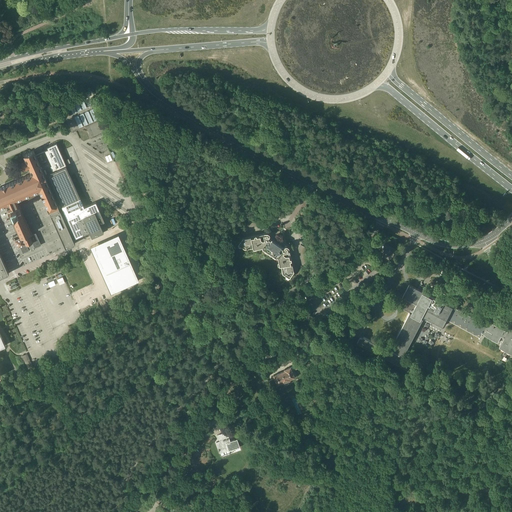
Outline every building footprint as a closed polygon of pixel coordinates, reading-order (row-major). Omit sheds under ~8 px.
[(0,277),(9,273),(2,256),(0,251),(0,207),(10,203),(10,204),(11,204),(12,206),(9,207),(10,210),(12,214),(13,217),(13,218),(14,218),(15,221),(14,222),(15,222),(17,225),(16,226),(17,226),(19,229),(18,230),(19,230),(21,233),(20,234),(21,234),(22,237),(22,238),(17,240),(16,241),(15,238),(13,239),(15,246),(17,245),(18,248),(20,247),(23,253),(29,250),(30,249),(31,251),(34,250),(33,248),(35,247),(35,248),(41,245),(36,232),(31,234),(31,233),(32,233),(32,232),(31,232),(30,229),(31,229),(30,228),(30,229),(28,225),(29,225),(29,224),(28,225),(26,221),(27,221),(27,220),(26,221),(24,217),(25,217),(25,216),(24,217),(23,213),(22,213),(21,209),(19,205),(18,204),(22,202),(22,203),(26,202),(42,194),(49,210),(66,248),(76,243),(73,237),(75,236),(76,237),(90,231),(92,236),(108,229),(105,221),(96,201),(84,207),(70,175),(71,174),(67,166),(66,167),(66,166),(67,166),(56,143),(47,147),(48,149),(36,155),(34,150),(24,155),(27,162),(22,165),(21,166),(22,168),(23,168),(28,166),(28,168),(30,168),(32,173),(5,186),(0,187),(0,277)] [(141,203),(137,193),(131,196),(135,206),(140,204),(141,203)] [(245,228),(262,224),(264,220),(260,218),(243,221),(245,228)] [(289,278),(294,271),(288,246),(286,245),(285,245),(284,247),(268,237),(269,235),(269,234),(267,232),(242,238),(238,244),(245,249),(252,247),(253,249),(262,247),(262,248),(276,257),(277,257),(279,266),(281,266),(282,274),(289,278)] [(138,280),(119,238),(96,248),(114,290),(138,280)] [(298,248),(301,265),(308,264),(304,247),(301,244),(298,248)] [(385,250),(382,257),(389,261),(396,250),(386,244),(383,249),(385,250)] [(360,337),(357,343),(409,369),(413,362),(401,357),(402,356),(404,357),(404,355),(423,319),(431,323),(430,324),(441,330),(443,326),(445,323),(447,319),(449,321),(451,317),(482,333),(483,333),(486,334),(485,335),(498,342),(501,335),(504,337),(499,347),(511,353),(511,328),(509,327),(508,331),(489,321),(487,324),(410,284),(403,296),(407,298),(402,308),(410,312),(391,350),(392,350),(392,351),(363,337),(363,338),(360,337)] [(362,320),(354,334),(360,337),(367,323),(362,320)] [(22,356),(28,369),(33,367),(27,354),(22,356)] [(294,377),(291,371),(293,370),(292,366),(285,370),(285,371),(274,375),(277,384),(282,382),(289,379),(294,377)] [(222,440),(217,442),(220,452),(228,449),(229,450),(240,447),(237,439),(230,441),(227,432),(220,434),(222,440)] [(156,493),(152,497),(156,500),(159,504),(163,499),(156,493)]
